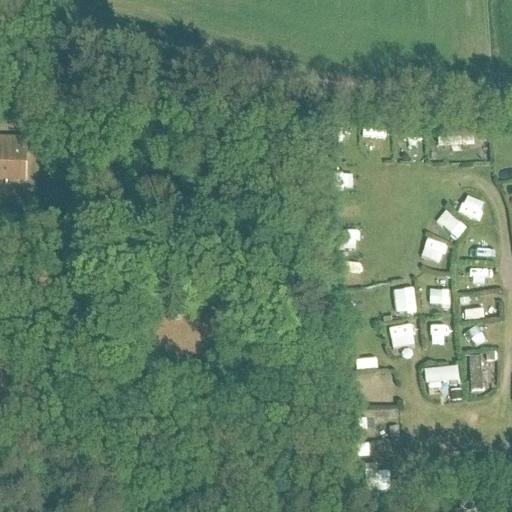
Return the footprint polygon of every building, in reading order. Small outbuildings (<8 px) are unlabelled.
[(400,140),(401,149),(437,145),(436,136),(400,140)] [(0,177),(24,178),(25,141),(0,140),(0,177)] [(349,296),(363,296),(362,278),(348,278),(349,296)] [(364,286),(365,310),(378,309),(376,286),(364,286)] [(403,294),(384,298),(386,309),(406,305),(403,294)] [(423,318),(445,318),(446,307),(423,307),(423,318)] [(391,322),(390,334),(410,334),(410,323),(391,322)] [(347,347),(356,347),(354,333),(346,334),(347,347)] [(337,355),(317,357),(319,368),(338,365),(337,355)] [(494,355),(486,355),(486,364),(494,364),(494,355)] [(386,385),(421,384),(420,366),(385,368),(386,385)] [(452,404),(461,404),(460,393),(451,394),(452,404)] [(389,475),(377,476),(378,495),(390,494),(389,475)]
